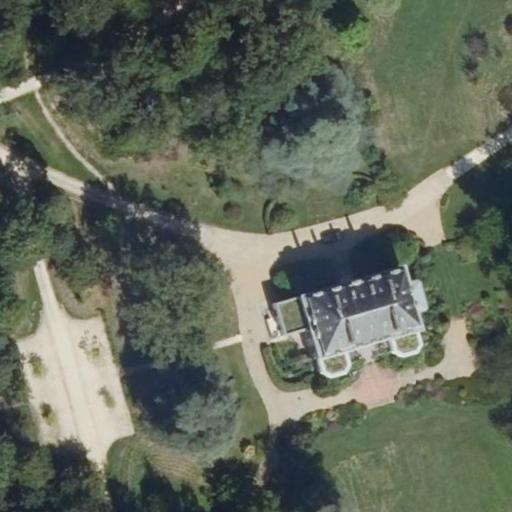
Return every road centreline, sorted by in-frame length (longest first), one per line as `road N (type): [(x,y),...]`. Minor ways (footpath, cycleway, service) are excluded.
road 1 (unknown): [(282,402),(191,232),(70,138),(40,97),(21,63),(19,0)]
road 2 (unknown): [(511,135),(413,204),(237,236),(191,232)]
